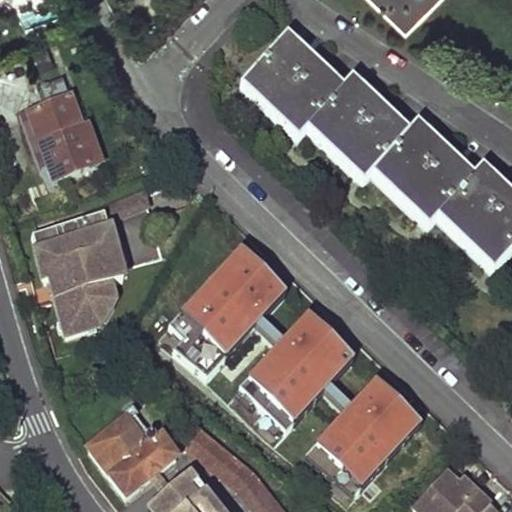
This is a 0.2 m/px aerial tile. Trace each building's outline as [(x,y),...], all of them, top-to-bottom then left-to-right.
[(389,0),(409,19),(428,0),(389,0)] [(287,45),(239,93),(295,147),(304,137),(359,191),(369,181),(423,235),(434,224),(489,280),(511,257),(511,209),(480,178),(470,189),(415,133),(405,143),(375,113),(350,89),(341,99),(312,70),(287,45)] [(37,92),(44,113),(70,104),(63,83),(37,92)] [(30,117),(52,185),(98,170),(75,102),(70,104),(44,113),(30,117)] [(143,211),(139,196),(82,213),(85,229),(99,225),(143,211)] [(108,251),(99,225),(85,229),(36,243),(48,286),(54,285),(69,338),(101,327),(105,320),(110,322),(115,310),(110,287),(116,284),(112,271),(120,267),(114,249),(108,251)] [(282,314),(266,334),(274,341),(290,321),(282,314)] [(249,318),(225,347),(251,369),(260,359),(275,370),(264,382),(277,393),(323,339),(316,333),(310,327),(304,334),(290,321),(274,341),(266,334),(249,318)] [(323,339),(277,393),(293,408),(302,396),(314,407),(305,418),(332,443),(355,415),(339,400),(331,393),(348,374),(334,360),(340,354),(323,339)] [(348,374),(331,393),(339,400),(356,381),(348,374)] [(302,396),(293,408),(305,418),(314,407),(302,396)] [(446,433),(421,408),(389,439),(411,463),(391,482),(403,495),(423,476),(457,444),(446,433)] [(87,452),(125,501),(144,486),(154,478),(174,462),(158,441),(152,446),(130,418),(87,452)] [(200,437),(182,458),(233,500),(242,511),(277,511),(250,478),(200,437)] [(169,495),(154,478),(144,486),(159,504),(169,495)] [(489,511),(471,494),(460,484),(455,489),(444,478),(411,511),(412,511),(489,511)] [(178,488),(169,495),(182,511),(188,511),(193,508),(178,488)] [(159,504),(151,511),(196,511),(193,508),(188,511),(182,511),(169,495),(159,504)]
